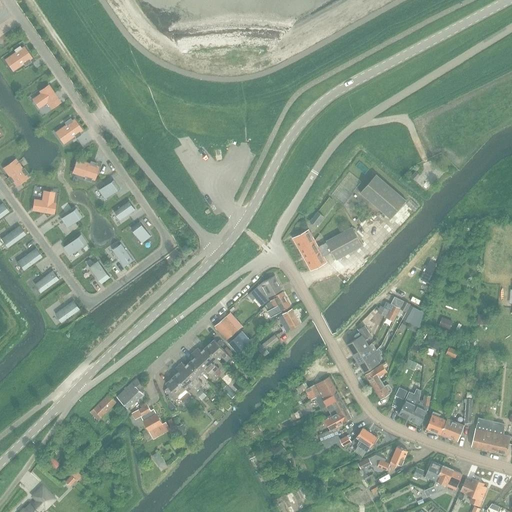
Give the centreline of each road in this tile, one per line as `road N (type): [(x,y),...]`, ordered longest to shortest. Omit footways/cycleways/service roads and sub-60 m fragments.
road 1 (tertiary): [(508,0),(322,103),(241,226)]
road 2 (tertiary): [(511,469),(377,417),(285,264),(272,256)]
road 3 (tertiary): [(268,251),(341,136),(511,29)]
road 4 (unclassified): [(219,252),(105,117),(29,0)]
road 5 (tertiary): [(79,394),(268,251)]
road 6 (tertiary): [(219,252),(74,390)]
road 7 (residential): [(272,256),(151,372),(153,397)]
road 8 (residential): [(79,394),(0,503)]
